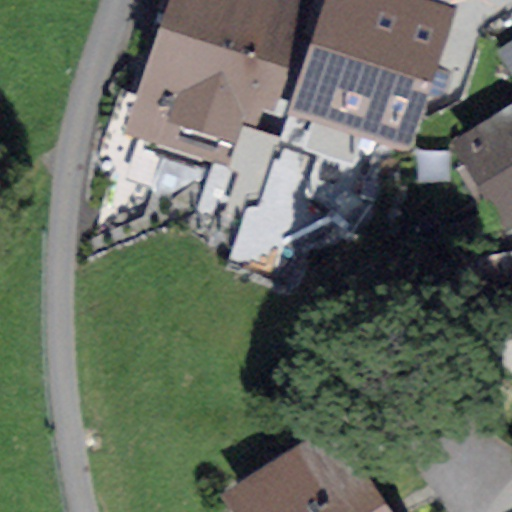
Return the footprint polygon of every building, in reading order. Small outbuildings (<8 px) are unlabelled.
[(258,156),(264,139),(281,145),(310,59),(274,47),(290,0),(162,0),(123,117),(152,127),(135,175),(186,192),(240,152),(258,156)] [(351,203),(407,141),(446,24),(375,0),(347,0),(302,137),(332,147),(321,181),(351,203)] [(511,122),(473,147),(511,208),(511,122)] [(511,278),(511,255),(469,263),(472,285),(511,278)] [(372,511),(329,445),(249,496),(258,511),(372,511)]
